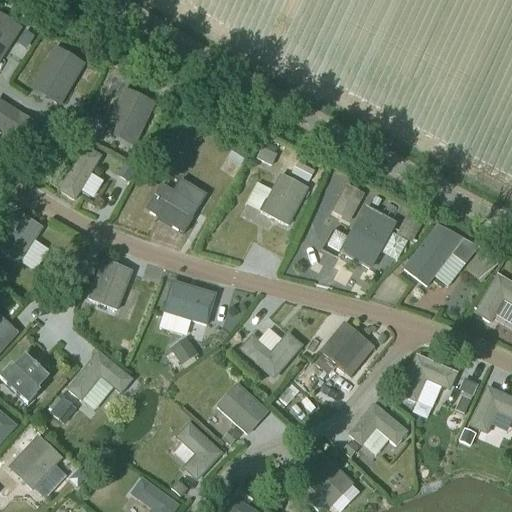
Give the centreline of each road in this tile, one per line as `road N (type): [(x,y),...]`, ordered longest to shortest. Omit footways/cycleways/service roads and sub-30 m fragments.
road 1 (unclassified): [(511,371),(411,328),(184,265),(0,188)]
road 2 (unclassified): [(511,215),(292,106),(112,0)]
